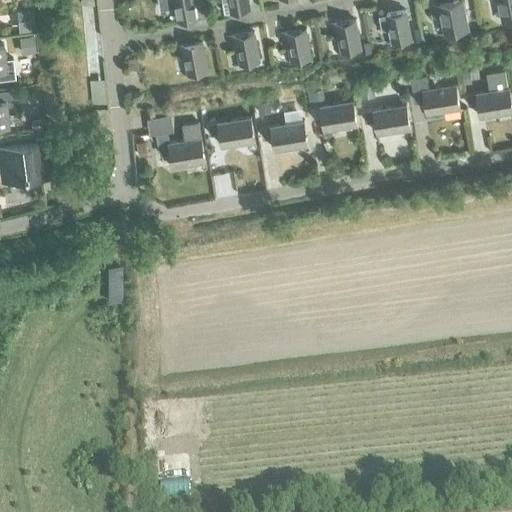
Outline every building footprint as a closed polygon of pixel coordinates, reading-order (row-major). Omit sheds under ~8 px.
[(158,0),(160,8),(169,7),(175,6),(177,21),(197,17),(206,15),(203,0),(158,0)] [(247,0),(221,0),(224,12),(229,11),(249,8),(247,0)] [(431,6),(433,18),(441,16),(444,34),(467,29),(461,0),(458,0),(439,4),(431,6)] [(511,0),(497,0),(502,23),(511,20),(511,0)] [(380,15),(383,29),(389,28),(391,43),(411,40),(405,10),(380,15)] [(31,11),(16,13),(18,32),(33,31),(31,11)] [(329,24),(332,38),(338,37),(340,52),(360,49),(355,19),(329,24)] [(279,33),(282,47),(288,47),(290,61),(310,58),(305,28),(279,33)] [(227,36),(230,51),(237,50),(239,64),(259,61),(253,32),(227,36)] [(32,36),(18,38),(20,53),(34,52),(32,36)] [(176,45),(179,60),(185,59),(187,74),(207,70),(201,41),(176,45)] [(0,69),(13,68),(12,58),(4,59),(3,43),(0,43),(0,69)] [(137,58),(129,58),(129,68),(138,68),(137,58)] [(469,71),(461,72),(463,83),(471,82),(469,71)] [(489,90),(464,94),(466,102),(476,101),(478,116),(511,111),(508,87),(505,71),(487,74),(489,90)] [(411,90),(413,99),(423,97),(425,112),(459,107),(455,83),(411,90)] [(374,85),(359,88),(361,98),(376,96),(374,85)] [(321,89),(307,91),(308,95),(309,102),(323,99),(322,93),(321,89)] [(0,125),(7,125),(6,110),(14,109),(13,99),(0,100),(0,125)] [(308,107),(310,115),(320,113),(323,129),(356,124),(352,100),(308,107)] [(257,103),(256,104),(258,114),(270,112),(268,102),(257,103)] [(362,110),(363,118),(373,117),(376,132),(409,127),(405,103),(362,110)] [(206,124),(207,132),(217,130),(220,146),(254,140),(250,116),(206,124)] [(43,119),(30,120),(31,132),(44,130),(43,119)] [(259,127),(261,135),(271,134),(273,149),(307,143),(303,120),(259,127)] [(156,133),(158,152),(168,150),(171,166),(204,160),(200,136),(199,122),(182,124),(183,139),(168,142),(167,131),(156,133)] [(46,151),(51,151),(50,137),(37,139),(38,144),(0,148),(0,165),(2,178),(9,177),(9,183),(26,181),(25,176),(41,174),(39,152),(46,151)] [(144,141),(136,143),(138,155),(146,154),(144,141)] [(242,181),(230,183),(231,189),(232,194),(240,192),(244,191),(243,186),(242,181)]
